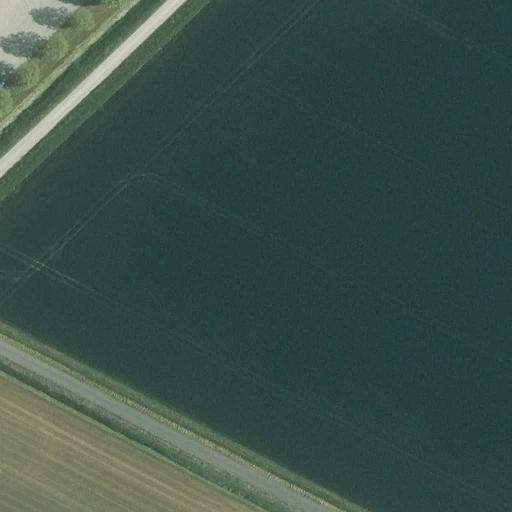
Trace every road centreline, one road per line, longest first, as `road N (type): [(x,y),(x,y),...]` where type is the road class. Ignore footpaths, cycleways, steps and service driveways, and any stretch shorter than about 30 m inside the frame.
road 1 (unclassified): [(321,511),(0,345)]
road 2 (unclassified): [(0,169),(172,0)]
